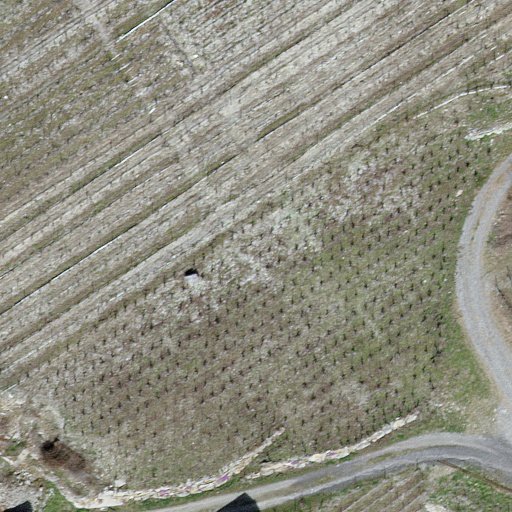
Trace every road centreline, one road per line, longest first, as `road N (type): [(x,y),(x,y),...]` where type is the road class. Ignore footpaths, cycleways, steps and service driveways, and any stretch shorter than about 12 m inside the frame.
road 1 (track): [(511,430),(473,329),(476,198),(511,170)]
road 2 (track): [(241,511),(409,455),(511,452)]
